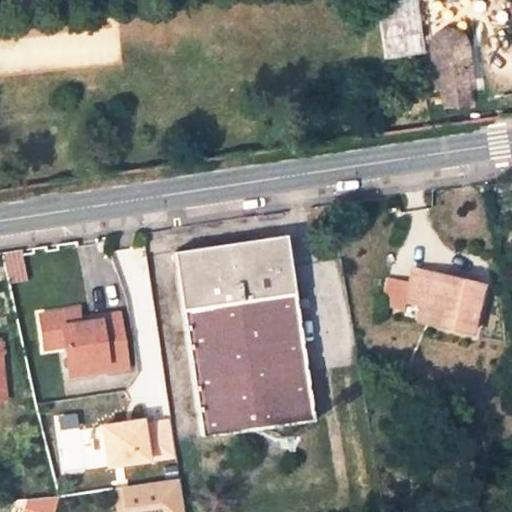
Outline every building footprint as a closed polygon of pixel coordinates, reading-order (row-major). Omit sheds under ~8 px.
[(415,0),(377,0),(385,58),(423,53),(415,0)] [(429,44),(429,53),(466,48),(464,38),(457,33),(448,31),(438,33),(433,38),(429,44)] [(511,37),(503,31),(494,42),(504,50),(511,39),(511,37)] [(471,82),(466,48),(429,53),(432,87),(440,86),(442,106),(466,103),(464,83),(471,82)] [(201,438),(314,420),(285,235),(174,252),(201,438)] [(446,277),(415,270),(407,302),(422,306),(436,309),(432,324),(472,333),(482,285),(457,279),(456,285),(444,283),(446,277)] [(457,279),(446,277),(444,283),(456,285),(457,279)] [(422,306),(418,321),(432,324),(436,309),(422,306)] [(71,373),(105,369),(107,376),(131,373),(123,320),(64,329),(71,373)] [(105,369),(71,373),(71,374),(72,380),(107,376),(105,369)] [(175,454),(170,419),(143,423),(142,419),(102,424),(109,464),(175,454)] [(184,511),(179,476),(122,485),(126,511),(184,511)] [(126,511),(122,485),(112,486),(115,511),(126,511)] [(56,511),(56,498),(24,497),(23,511),(56,511)]
